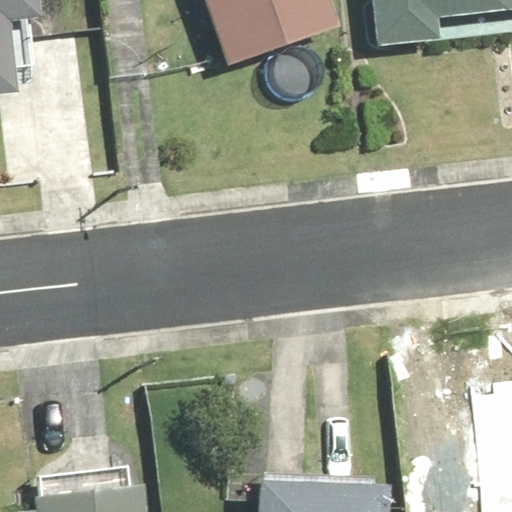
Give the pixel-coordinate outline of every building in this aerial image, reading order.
[(48,0),(0,0),(0,105),(28,104),(24,23),(49,22),(48,0)] [(337,0),(210,0),(234,70),(348,32),(337,0)] [(511,0),(358,0),(364,50),(511,33),(511,0)] [(511,511),(511,432),(429,445),(438,511),(511,511)] [(355,511),(355,484),(229,482),(228,511),(355,511)] [(114,511),(111,487),(0,497),(0,511),(114,511)]
